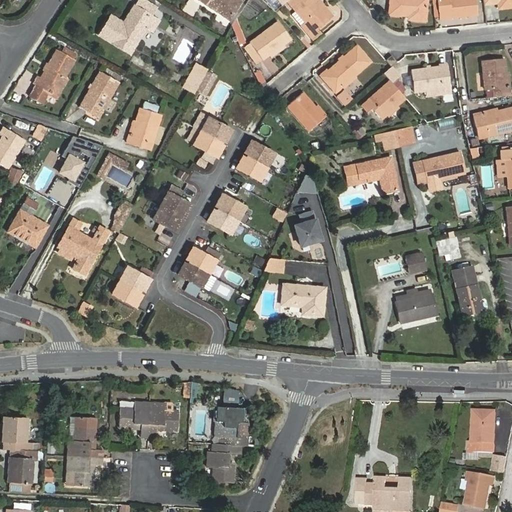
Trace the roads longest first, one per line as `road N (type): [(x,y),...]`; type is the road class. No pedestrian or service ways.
road 1 (unknown): [(370,376),(345,245),(353,231),(419,217),(410,158),(443,137)]
road 2 (residential): [(210,362),(220,322),(168,285),(171,260),(246,122)]
road 3 (tertiary): [(313,372),(511,380)]
road 4 (residential): [(511,33),(413,46),(363,19)]
road 5 (residential): [(313,372),(258,511)]
road 6 (tertiary): [(67,359),(210,362)]
